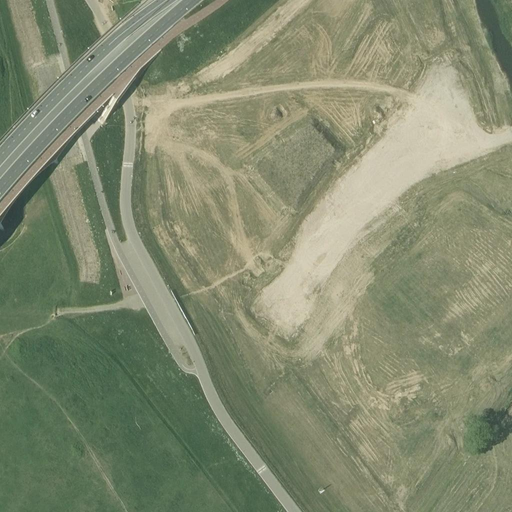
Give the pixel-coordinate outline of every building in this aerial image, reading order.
[(384,253),(295,364),(322,404),(428,267),(494,219),(473,191),(384,253)] [(511,297),(510,296),(433,388),(450,402),(511,325),(511,244),(508,240),(492,252),(511,278),(511,297)] [(350,410),(335,420),(370,470),(430,428),(418,409),(391,428),(397,437),(379,450),(350,410)] [(511,428),(503,439),(511,445),(511,428)] [(511,485),(506,481),(496,495),(511,506),(511,485)] [(502,511),(489,501),(480,511),(502,511)]
